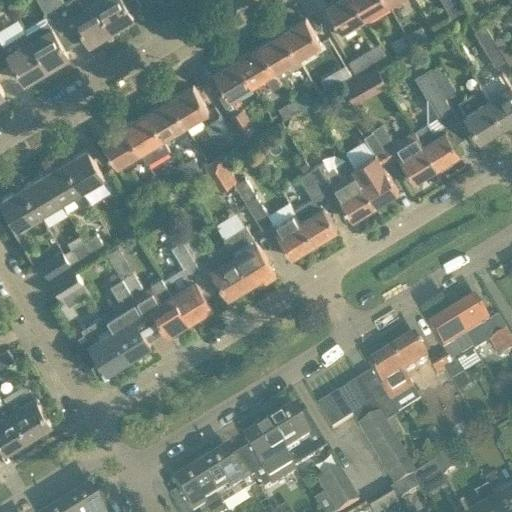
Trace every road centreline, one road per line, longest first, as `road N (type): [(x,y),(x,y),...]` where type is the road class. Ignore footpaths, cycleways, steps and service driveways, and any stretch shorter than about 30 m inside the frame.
road 1 (residential): [(0,139),(237,0)]
road 2 (residential): [(322,275),(92,416)]
road 3 (residential): [(127,475),(356,338)]
road 4 (residential): [(510,163),(322,275)]
road 5 (residential): [(92,416),(0,258)]
road 6 (residential): [(356,338),(511,244)]
road 7 (residential): [(0,511),(108,444)]
